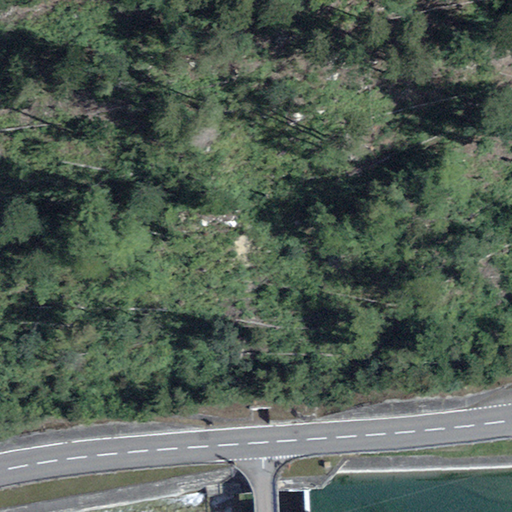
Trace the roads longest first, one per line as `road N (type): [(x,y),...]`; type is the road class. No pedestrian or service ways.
road 1 (primary): [(264,442),(0,471)]
road 2 (primary): [(511,419),(264,442)]
